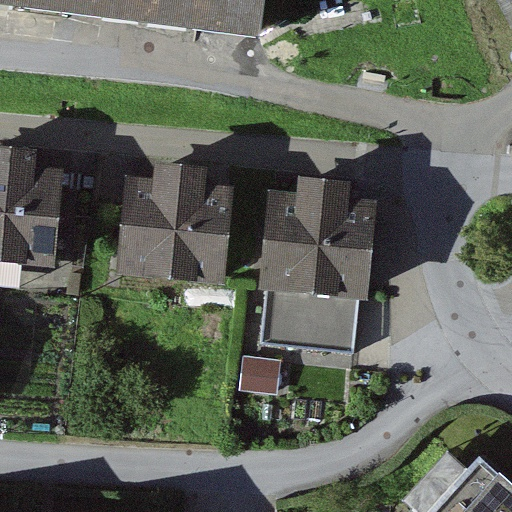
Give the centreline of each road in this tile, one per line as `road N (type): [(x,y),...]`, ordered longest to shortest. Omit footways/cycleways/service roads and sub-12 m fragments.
road 1 (residential): [(0,460),(292,472),(342,459),(385,435),(489,355)]
road 2 (residential): [(0,55),(201,72),(407,117),(452,153)]
road 3 (residential): [(0,129),(393,165),(452,153)]
road 4 (residential): [(489,355),(448,283),(442,211),(452,153)]
